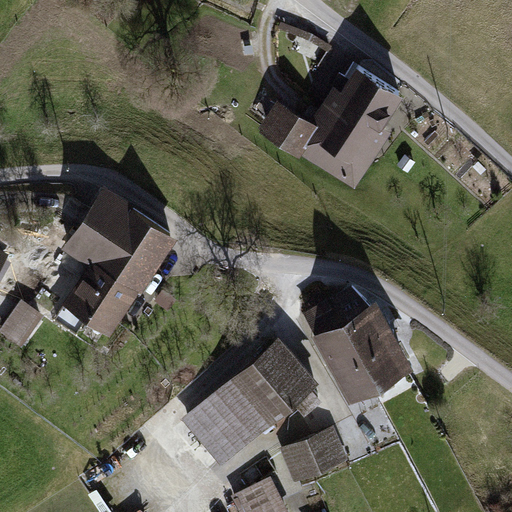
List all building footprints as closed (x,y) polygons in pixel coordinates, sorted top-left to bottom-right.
[(332,44),(313,32),(280,20),(278,27),(309,39),(326,50),(327,51),(332,44)] [(353,60),(314,123),(298,149),(353,183),(387,128),(382,124),(402,91),(353,60)] [(314,123),(278,102),(263,127),(298,149),(314,123)] [(102,191),(67,246),(92,262),(66,302),(109,330),(170,236),(102,191)] [(416,363),(377,296),(371,299),(352,281),(304,309),(316,330),(312,332),(351,400),(416,363)] [(41,311),(22,298),(2,327),(21,340),(41,311)] [(222,463),(320,379),(280,332),(181,416),(222,463)] [(334,424),(280,446),(295,481),(349,459),(334,424)] [(290,511),(271,473),(232,494),(240,511),(290,511)]
